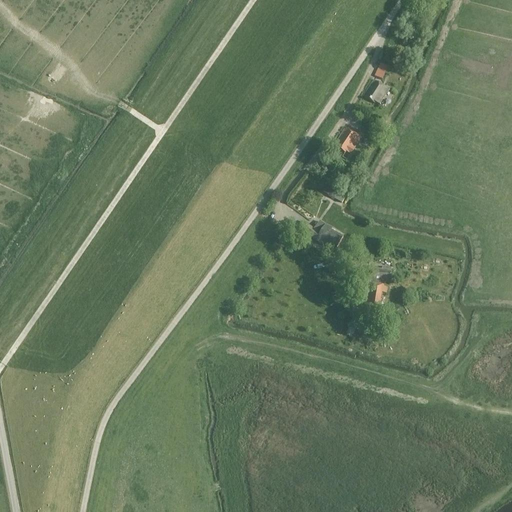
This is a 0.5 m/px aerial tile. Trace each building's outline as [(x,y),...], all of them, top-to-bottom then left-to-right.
[(386,67),(379,63),(373,76),(380,79),(386,67)] [(373,78),(363,95),(385,108),(395,91),(373,78)] [(360,138),(343,127),(334,143),(350,154),(360,138)] [(345,232),(322,218),(311,236),(334,250),(345,232)] [(373,284),(387,286),(389,270),(379,269),(379,271),(368,270),(367,282),(373,282),(373,284)] [(362,308),(377,310),(378,295),(384,295),(385,287),(364,285),(362,308)]
